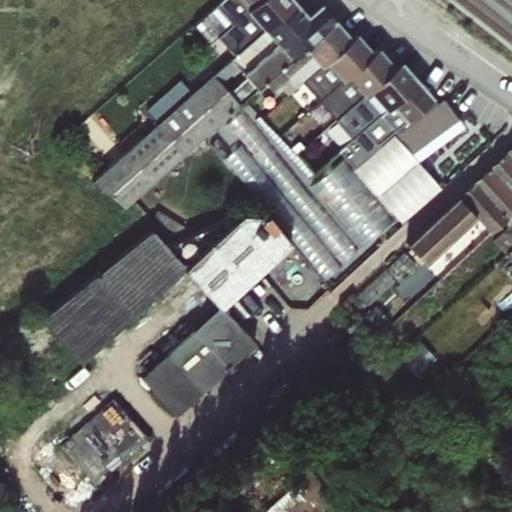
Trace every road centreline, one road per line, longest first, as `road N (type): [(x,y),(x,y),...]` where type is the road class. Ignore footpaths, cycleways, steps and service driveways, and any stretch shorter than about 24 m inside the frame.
road 1 (unknown): [(511,125),(187,434)]
road 2 (unknown): [(41,511),(18,458),(57,403),(89,376),(116,372),(158,398)]
road 3 (residential): [(511,89),(392,0)]
